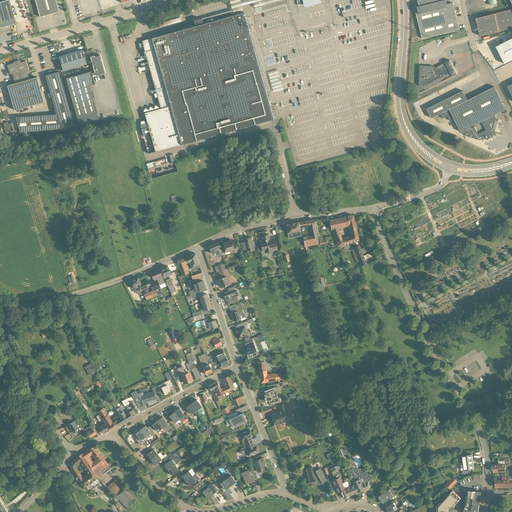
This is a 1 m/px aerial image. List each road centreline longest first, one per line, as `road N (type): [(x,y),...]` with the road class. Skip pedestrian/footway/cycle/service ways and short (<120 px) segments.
road 1 (residential): [(283,494),(212,511),(187,508),(163,493),(112,433)]
road 2 (unclassified): [(0,52),(187,0)]
road 3 (tertiary): [(450,167),(421,148),(401,114),(403,0)]
road 4 (residential): [(487,492),(478,425),(421,326)]
road 5 (residential): [(197,246),(262,223),(372,208)]
road 6 (unclassified): [(3,315),(2,332),(29,398),(74,453)]
road 7 (residential): [(237,365),(112,433)]
road 8 (residential): [(283,494),(237,365)]
road 9 (unclassified): [(421,326),(372,208)]
road 10 (residential): [(237,365),(197,246)]
road 11 (unclassified): [(3,315),(121,280)]
